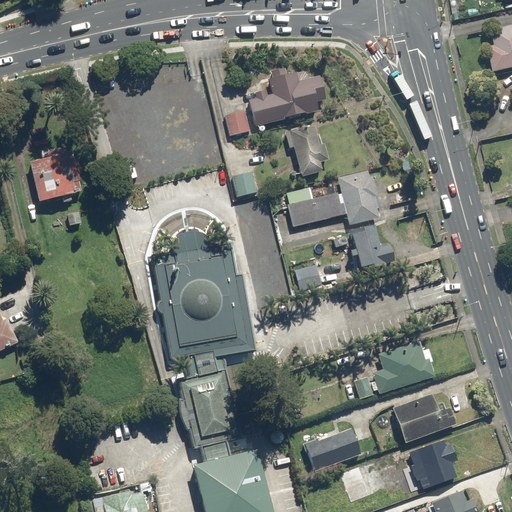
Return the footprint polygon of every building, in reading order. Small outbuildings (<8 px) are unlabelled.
[(486,48),(492,74),(511,69),(511,25),(489,31),(493,47),(486,48)] [(266,81),(270,98),(249,103),(255,127),(316,113),(314,103),(322,101),(317,78),(306,81),(304,72),(284,76),(283,69),(269,72),(270,80),(266,81)] [(243,110),(223,116),(228,137),(248,131),(243,110)] [(296,129),(282,133),(287,151),(292,150),(299,179),(320,174),(318,165),(326,163),(319,134),(314,135),(312,127),(297,131),(296,129)] [(70,151),(27,160),(36,204),(80,195),(70,151)] [(251,172),(230,177),(235,198),(256,194),(251,172)] [(335,195),(286,206),(291,228),(343,216),(346,226),(376,220),(371,199),(375,198),(370,178),(367,179),(365,172),(336,178),(338,187),(341,205),(338,205),(335,195)] [(78,214),(65,214),(66,227),(78,227),(78,214)] [(359,234),(347,238),(349,245),(351,251),(345,253),(347,260),(352,259),(355,270),(367,267),(368,271),(384,267),(382,257),(390,255),(387,247),(378,249),(372,226),(358,230),(359,234)] [(234,278),(228,243),(206,248),(204,238),(199,235),(192,233),(186,233),(179,235),(173,239),(169,245),(171,254),(148,258),(169,361),(191,356),(195,378),(176,381),(190,449),(202,447),(206,466),(197,467),(205,511),(273,511),(261,453),(228,460),(225,443),(239,440),(223,357),(255,351),(240,277),(234,278)] [(333,250),(347,246),(345,238),(331,242),(333,250)] [(271,299),(259,255),(248,258),(260,302),(271,299)] [(292,272),(297,292),(320,286),(315,266),(292,272)] [(0,317),(0,348),(12,343),(0,317)] [(368,373),(376,397),(433,378),(421,341),(385,353),(387,360),(378,363),(380,370),(368,373)] [(371,396),(364,377),(351,381),(357,401),(371,396)] [(432,407),(428,395),(388,409),(401,446),(454,428),(448,410),(442,412),(439,405),(432,407)] [(41,460),(66,452),(58,427),(35,434),(37,438),(18,443),(24,462),(41,457),(41,460)] [(350,429),(300,447),(309,473),(359,456),(350,429)] [(441,442),(405,454),(418,492),(454,479),(448,463),(454,461),(448,444),(443,446),(441,442)] [(338,474),(349,503),(385,490),(374,461),(338,474)] [(118,495),(90,502),(93,511),(142,511),(138,493),(128,495),(127,490),(117,493),(118,495)] [(475,511),(470,499),(463,502),(460,496),(455,498),(456,501),(445,506),(442,499),(418,509),(419,511),(475,511)]
